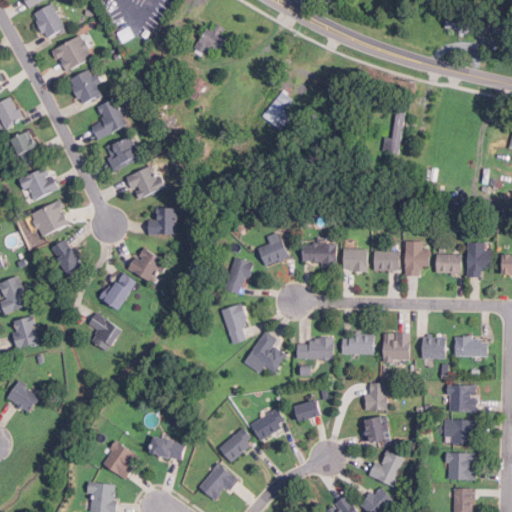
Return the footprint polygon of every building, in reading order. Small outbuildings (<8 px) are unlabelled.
[(20,0),(26,9),(39,0),(20,0)] [(68,28),(53,3),(35,13),(50,38),(68,28)] [(448,30),(472,32),(474,11),(450,9),(448,30)] [(211,47),(219,52),(230,32),(211,21),(196,47),(207,54),(211,47)] [(504,34),(492,32),(493,24),(505,27),(504,34)] [(55,50),(68,71),(94,56),(81,34),(55,50)] [(84,104),(104,94),(92,68),(72,78),(84,104)] [(202,79),(187,74),(180,92),(195,98),(202,79)] [(283,130),(264,114),(286,87),(291,91),(289,94),(303,105),(283,130)] [(0,101),(0,113),(7,127),(26,118),(13,95),(0,101)] [(100,105),(106,120),(94,125),(100,138),(129,125),(117,98),(100,105)] [(402,153),(406,111),(397,110),(394,138),(387,137),(386,152),(402,153)] [(39,145),(32,130),(13,138),(26,165),(39,158),(34,147),(39,145)] [(116,170),(143,158),(133,135),(106,147),(116,170)] [(140,199),(166,187),(156,163),(129,175),(140,199)] [(33,201),(61,187),(50,164),(22,178),(33,201)] [(438,168),(436,180),(429,179),(431,167),(438,168)] [(33,213),(45,236),(73,222),(61,199),(33,213)] [(179,207),(160,207),(160,217),(150,217),(150,234),(179,234),(179,207)] [(266,264),(289,257),(281,232),(269,235),(271,243),(261,246),(266,264)] [(54,248),(72,275),(86,265),(68,238),(54,248)] [(408,274),(422,274),(422,266),(432,266),(432,249),(424,249),(424,240),(408,240),(408,274)] [(487,249),(487,241),(470,241),(470,276),(485,276),(485,267),(495,267),(495,249),(487,249)] [(339,263),(339,244),(304,244),(304,263),(339,263)] [(370,248),(345,248),(345,270),(370,270),(370,248)] [(166,260),(144,249),(133,269),(156,281),(166,260)] [(401,270),(402,250),(376,250),(376,270),(401,270)] [(438,273),(465,273),(465,253),(438,253),(438,273)] [(511,274),(511,254),(497,254),(496,274),(511,274)] [(254,262),(237,256),(227,288),(243,293),(254,262)] [(122,309),(139,281),(122,271),(105,298),(122,309)] [(0,284),(7,301),(5,302),(9,312),(32,304),(20,276),(0,284)] [(234,343),(252,338),(242,304),(225,309),(234,343)] [(112,350),(125,327),(97,312),(90,324),(100,330),(94,340),(112,350)] [(21,348),(42,342),(35,315),(14,321),(21,348)] [(289,354),(275,344),(279,338),(268,330),(246,360),(262,371),(268,364),(276,371),(289,354)] [(413,332),(386,332),(386,361),(413,361),(413,332)] [(376,334),(345,333),(345,352),(376,353),(376,334)] [(424,357),(448,357),(448,335),(424,335),(424,357)] [(490,355),(490,336),(457,336),(457,355),(490,355)] [(336,338),(300,338),(300,358),(336,358),(336,338)] [(43,395),(21,380),(9,397),(32,412),(43,395)] [(389,409),(389,381),(369,381),(369,409),(389,409)] [(479,384),(450,384),(451,412),(480,411),(479,384)] [(302,421),(327,413),(322,398),(297,405),(302,421)] [(254,423),(264,439),(289,424),(279,407),(254,423)] [(390,440),(388,416),(369,418),(372,442),(390,440)] [(482,433),(482,419),(446,419),(446,435),(454,435),(454,443),(474,443),(474,433),(482,433)] [(234,461),(257,440),(244,427),(221,446),(234,461)] [(153,451),(184,460),(187,451),(175,448),(178,440),(158,434),(153,451)] [(129,479),(143,457),(119,440),(104,462),(129,479)] [(384,464),(376,461),(372,476),(397,484),(406,455),(388,450),(384,464)] [(479,479),(479,452),(448,452),(448,479),(479,479)] [(233,490),(241,479),(220,463),(202,486),(217,498),(227,486),(233,490)] [(119,511),(119,483),(91,483),(91,511),(119,511)] [(381,511),(394,499),(380,485),(363,504),(371,511),(381,511)] [(475,511),(475,487),(455,487),(455,511),(475,511)] [(327,511),(361,511),(348,495),(327,511)]
